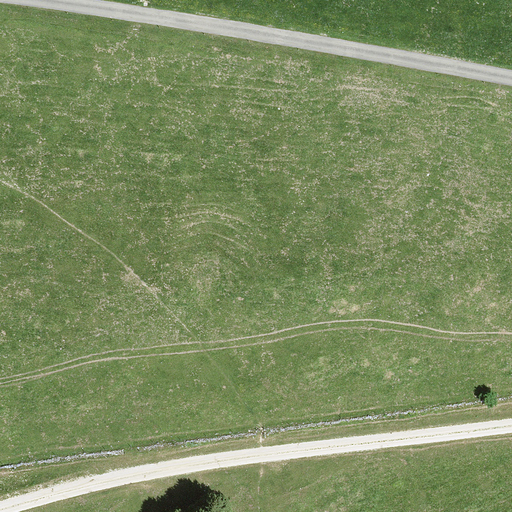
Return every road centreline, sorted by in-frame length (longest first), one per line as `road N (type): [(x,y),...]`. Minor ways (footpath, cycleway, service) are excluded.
road 1 (track): [(511,424),(157,468),(0,508)]
road 2 (unclassified): [(511,78),(35,0)]
